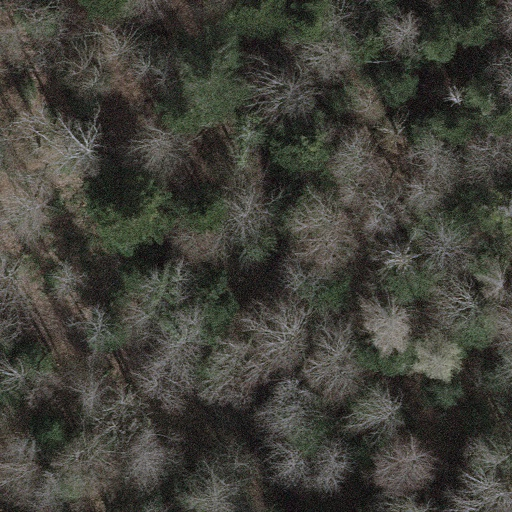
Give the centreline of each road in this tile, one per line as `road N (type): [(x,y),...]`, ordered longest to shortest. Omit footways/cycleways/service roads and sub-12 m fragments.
road 1 (track): [(266,511),(305,0)]
road 2 (track): [(0,309),(280,319)]
